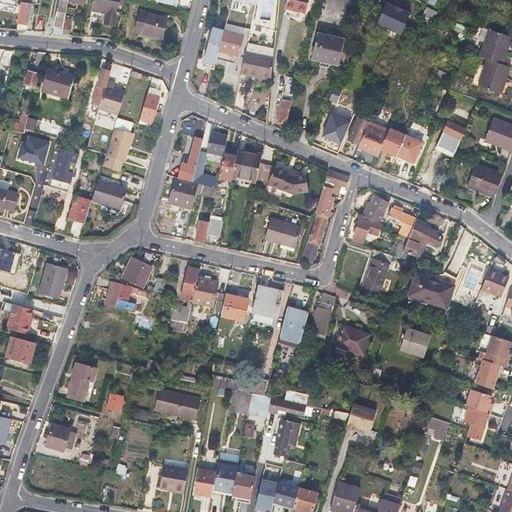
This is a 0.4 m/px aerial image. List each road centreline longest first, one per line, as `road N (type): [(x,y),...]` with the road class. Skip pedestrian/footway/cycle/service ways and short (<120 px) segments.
road 1 (residential): [(135,237),(325,278),(358,173)]
road 2 (residential): [(10,498),(93,255)]
road 3 (residential): [(176,99),(358,173)]
road 4 (residential): [(181,79),(92,48),(0,39)]
road 5 (residential): [(358,173),(464,218),(511,252)]
road 6 (residential): [(135,237),(176,99)]
